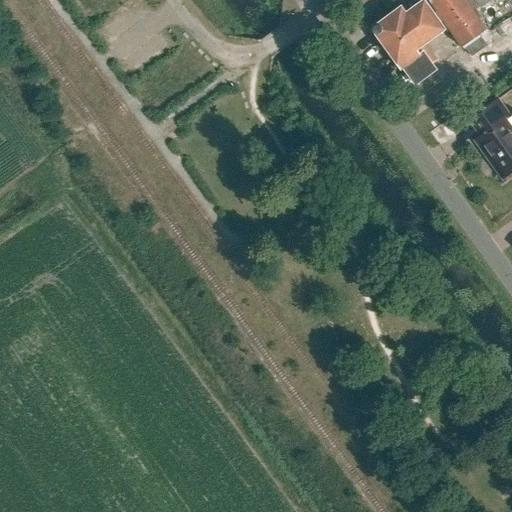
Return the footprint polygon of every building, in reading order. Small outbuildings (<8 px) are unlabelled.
[(423,0),(417,0),(384,27),(382,26),(379,27),(376,29),(375,33),(375,35),(377,38),(381,39),(382,39),(417,85),(437,69),(433,63),(438,59),(427,43),(445,29),(423,0)] [(465,0),(431,0),(429,1),(463,48),(465,47),(472,57),(488,46),(480,36),(487,31),(465,0)] [(467,0),(475,11),(481,7),(490,0),(467,0)] [(511,116),(499,99),(469,120),(481,136),(475,140),(503,179),(511,172),(511,125),(507,119),(511,116)] [(169,144),(180,136),(172,126),(161,134),(169,144)]
